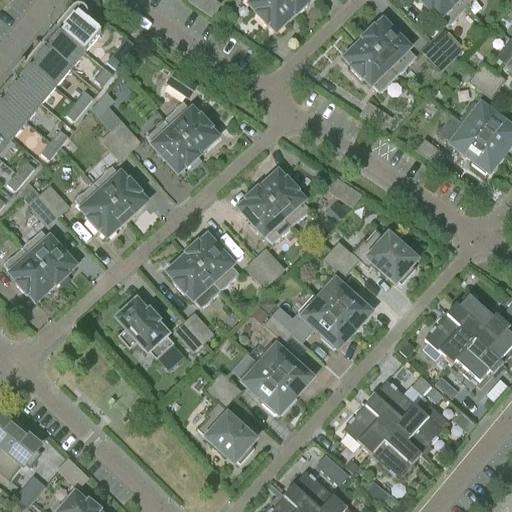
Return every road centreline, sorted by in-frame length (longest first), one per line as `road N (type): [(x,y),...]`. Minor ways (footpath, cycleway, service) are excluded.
road 1 (residential): [(294,114),(16,369)]
road 2 (residential): [(235,511),(479,236)]
road 3 (residential): [(479,236),(294,114)]
road 4 (residential): [(161,511),(16,369)]
road 5 (residential): [(262,93),(114,0)]
road 6 (residential): [(262,93),(358,0)]
road 7 (residential): [(432,511),(511,415)]
